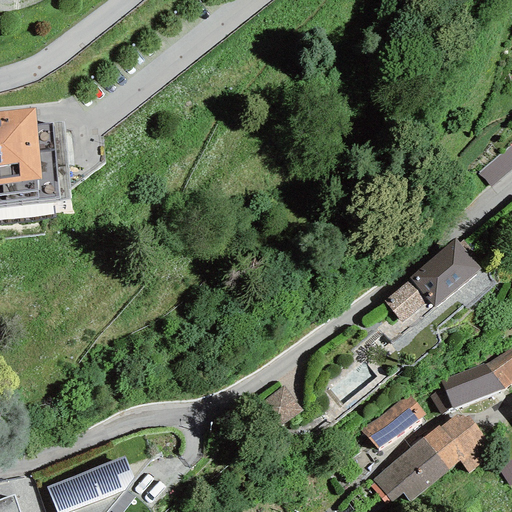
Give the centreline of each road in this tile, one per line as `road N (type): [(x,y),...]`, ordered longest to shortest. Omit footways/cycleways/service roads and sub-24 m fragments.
road 1 (residential): [(511,190),(221,403),(143,418),(0,465)]
road 2 (unknown): [(77,109),(93,114),(118,103),(250,0)]
road 3 (residential): [(0,81),(64,48),(128,0)]
